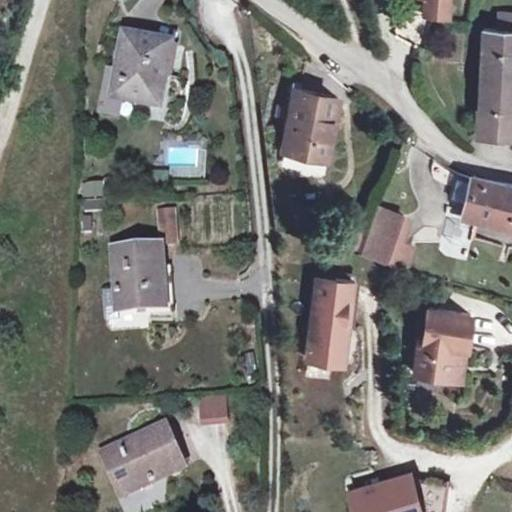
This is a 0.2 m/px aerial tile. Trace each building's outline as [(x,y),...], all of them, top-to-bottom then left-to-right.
[(448,15),(448,0),(424,0),(424,13),(448,15)] [(511,15),(499,15),(499,29),(511,29),(511,15)] [(511,29),(499,29),(483,28),(478,137),(511,137),(511,29)] [(161,107),(174,45),(126,35),(118,72),(113,97),(123,99),(161,107)] [(113,97),(118,72),(108,70),(99,113),(120,116),(123,99),(113,97)] [(327,158),(338,97),(296,89),(285,151),(327,158)] [(169,190),(170,174),(154,174),(153,190),(169,190)] [(511,185),(472,178),(464,214),(510,224),(511,217),(511,185)] [(106,198),(105,182),(84,184),(85,199),(106,198)] [(396,236),(403,215),(379,207),(364,255),(388,262),(396,236)] [(360,247),(366,230),(339,221),(333,237),(360,247)] [(408,269),(417,243),(396,236),(388,262),(408,269)] [(167,309),(163,246),(115,250),(118,291),(119,312),(167,309)] [(360,284),(322,278),(310,360),(348,365),(360,284)] [(119,312),(118,291),(106,292),(107,320),(120,319),(119,312)] [(466,347),(471,314),(429,309),(425,340),(420,339),(415,373),(450,378),(454,346),(466,347)] [(454,346),(450,378),(462,379),(466,347),(454,346)] [(232,416),(230,400),(200,403),(202,419),(232,416)] [(188,442),(179,422),(167,427),(176,447),(188,442)] [(123,496),(185,468),(176,447),(167,427),(104,455),(123,496)] [(427,511),(421,484),(355,500),(357,511),(427,511)]
